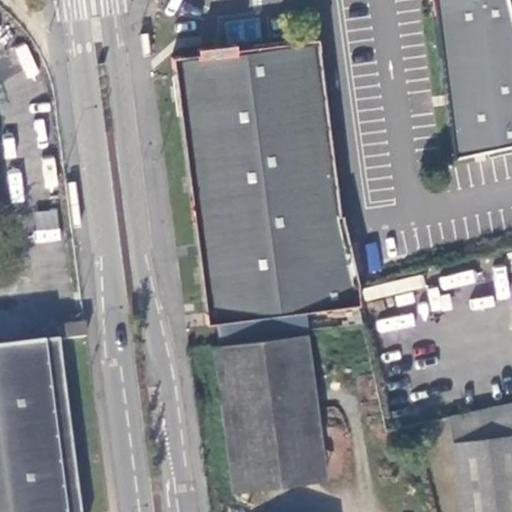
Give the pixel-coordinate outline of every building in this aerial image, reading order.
[(452,159),(511,145),(511,32),(503,0),(431,0),(440,69),(452,159)] [(503,0),(511,32),(511,5),(511,0),(503,0)] [(149,33),(139,34),(143,56),(152,55),(149,33)] [(207,58),(176,62),(180,91),(209,320),(215,320),(301,309),(355,302),(347,269),(336,215),(333,215),(312,46),(278,50),(245,54),(224,56),(207,58)] [(245,48),(206,53),(207,58),(224,56),(245,54),(245,48)] [(76,181),(65,183),(71,228),(82,226),(76,181)] [(33,212),(38,239),(59,236),(55,209),(33,212)] [(301,309),(215,320),(218,346),(304,335),(301,309)] [(59,340),(86,337),(84,324),(57,327),(59,340)] [(231,492),(323,480),(304,335),(218,346),(213,346),(231,492)] [(0,511),(78,511),(57,341),(0,347),(0,511)] [(511,511),(511,403),(449,418),(460,511),(511,511)]
